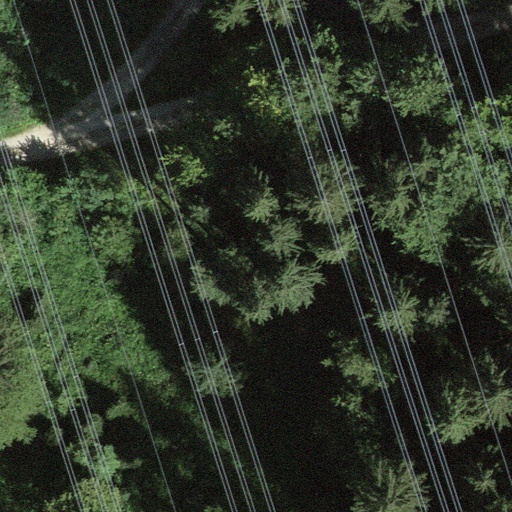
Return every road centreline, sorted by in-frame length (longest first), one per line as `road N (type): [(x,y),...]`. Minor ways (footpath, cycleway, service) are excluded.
road 1 (track): [(0,159),(401,46)]
road 2 (track): [(195,0),(88,134)]
